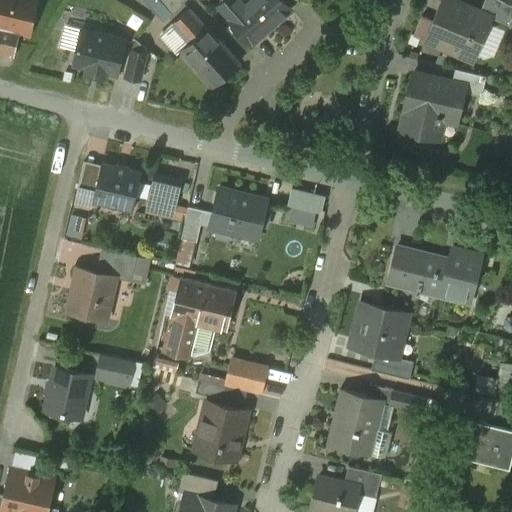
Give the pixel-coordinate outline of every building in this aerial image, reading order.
[(0,0),(0,52),(14,56),(20,31),(19,31),(22,18),(32,21),(37,0),(0,0)] [(160,0),(159,2),(152,8),(163,19),(170,13),(171,14),(185,2),(182,0),(160,0)] [(284,0),(226,0),(221,5),(242,30),(253,42),(292,8),(284,0)] [(482,11),(453,0),(442,0),(426,40),(476,60),(493,19),(494,17),(482,11)] [(511,17),(511,3),(504,0),(485,0),(482,11),(494,17),(493,19),(508,26),(511,17)] [(190,8),(174,22),(191,42),(207,27),(190,8)] [(240,63),(208,27),(207,27),(191,42),(182,50),(214,86),(240,63)] [(126,38),(83,28),(75,64),(89,67),(88,70),(105,74),(106,71),(117,73),(118,71),(125,40),(126,38)] [(148,47),(135,36),(131,41),(125,40),(118,71),(127,73),(133,49),(147,53),(148,47)] [(147,53),(133,49),(127,73),(127,75),(141,78),(147,53)] [(487,75),(456,68),(453,81),(466,84),(464,91),(483,95),(487,75)] [(453,81),(414,71),(404,109),(405,109),(402,126),(435,134),(439,119),(442,120),(442,119),(457,122),(464,91),(466,84),(453,81)] [(103,163),(85,159),(81,177),(99,181),(103,163)] [(130,166),(117,163),(116,165),(103,161),(103,163),(99,181),(94,198),(94,201),(108,204),(107,207),(119,210),(119,207),(133,210),(143,171),(129,168),(130,166)] [(99,181),(81,177),(77,194),(94,198),(99,181)] [(289,201),(323,209),(327,192),(294,184),(289,201)] [(268,199),(220,187),(210,226),(259,238),(268,199)] [(205,209),(189,206),(182,237),(198,240),(205,209)] [(73,211),(69,232),(84,235),(88,214),(73,211)] [(62,260),(83,263),(87,240),(66,236),(62,260)] [(481,253),(451,246),(448,258),(398,247),(391,279),(471,298),(481,253)] [(138,255),(103,247),(97,271),(117,275),(117,277),(132,280),(138,255)] [(97,271),(78,267),(69,310),(108,318),(117,277),(117,275),(97,271)] [(237,291),(182,277),(172,316),(174,316),(165,349),(191,355),(199,322),(226,329),(226,328),(228,329),(237,291)] [(410,312),(362,300),(351,346),(376,352),(399,357),(410,312)] [(458,327),(450,325),(447,334),(455,336),(458,327)] [(102,352),(96,376),(130,384),(135,360),(102,352)] [(414,361),(399,357),(376,352),(372,369),(410,378),(414,361)] [(268,366),(233,357),(226,384),(229,385),(259,392),(260,390),(262,391),(268,366)] [(178,365),(159,360),(157,367),(176,371),(178,365)] [(81,417),(91,375),(55,367),(45,409),(48,409),(51,414),(57,416),(62,413),(81,417)] [(226,384),(200,378),(196,391),(226,399),(229,385),(226,384)] [(383,398),(343,389),(331,442),(371,451),(383,398)] [(425,397),(395,389),(391,405),(422,412),(425,397)] [(500,400),(468,393),(464,408),(495,416),(500,400)] [(249,409),(207,399),(204,415),(206,415),(198,448),(195,447),(195,449),(237,459),(249,409)] [(511,450),(511,432),(460,420),(457,433),(462,434),(457,456),(508,468),(511,450)] [(383,472),(349,464),(345,481),(361,485),(359,492),(377,496),(383,472)] [(47,511),(55,476),(12,467),(6,494),(2,511),(3,511),(47,511)] [(222,480),(185,471),(180,492),(186,494),(187,491),(217,499),(222,480)] [(345,481),(320,475),(311,510),(319,511),(353,511),(359,492),(361,485),(345,481)] [(217,499),(187,491),(186,494),(181,511),(232,511),(234,506),(236,507),(237,503),(217,499)]
